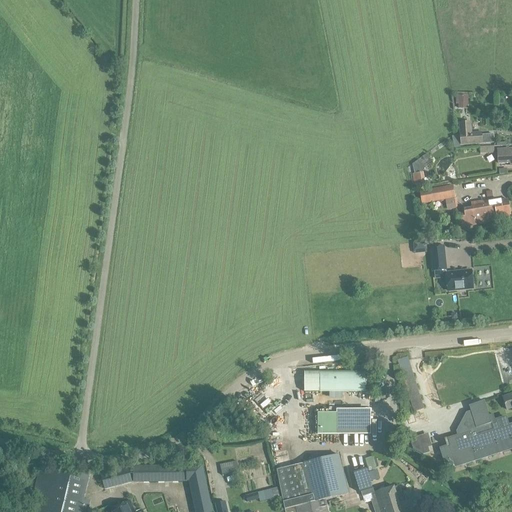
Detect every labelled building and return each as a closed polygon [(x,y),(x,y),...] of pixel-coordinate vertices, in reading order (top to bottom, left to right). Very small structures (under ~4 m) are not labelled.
[(456,96),(455,105),(458,105),(468,106),(469,96),(459,96),(456,96)] [(493,135),(482,136),(482,132),(472,133),(471,122),(459,123),(460,145),(483,144),(493,143),(493,135)] [(477,153),(491,154),(492,146),(477,145),(477,153)] [(511,166),(511,149),(498,151),(499,164),(511,163),(511,166)] [(414,186),(428,184),(427,179),(425,180),(424,172),(412,174),(414,186)] [(422,204),(455,198),(453,186),(420,191),(422,204)] [(454,199),(447,200),(449,211),(455,210),(454,199)] [(489,203),(487,203),(489,211),(495,210),(497,218),(497,221),(498,224),(510,222),(509,216),(510,216),(508,200),(507,200),(495,203),(495,202),(489,203)] [(465,213),(457,215),(459,228),(497,221),(497,218),(495,210),(489,211),(487,203),(473,206),(473,208),(464,210),(465,213)] [(426,243),(414,244),(414,251),(415,251),(426,250),(427,250),(426,243)] [(430,248),(433,272),(446,270),(444,247),(430,248)] [(473,289),(471,271),(446,274),(448,291),(473,289)] [(398,361),(410,402),(420,399),(408,358),(398,361)] [(365,372),(305,372),(305,392),(330,392),(343,391),(365,391),(365,372)] [(511,408),(511,394),(503,397),(507,410),(511,408)] [(424,409),(420,399),(410,402),(413,412),(414,413),(424,409)] [(464,426),(458,428),(456,432),(458,436),(447,440),(447,439),(444,440),(447,448),(442,450),(441,449),(447,469),(511,448),(511,425),(509,427),(506,418),(495,421),(493,415),(489,416),(484,402),(469,406),(471,412),(466,413),(464,417),(466,423),(464,426)] [(339,434),(339,413),(319,413),(319,435),(339,434)] [(370,413),(339,413),(339,434),(371,434),(370,413)] [(419,441),(416,442),(411,443),(413,449),(423,455),(430,453),(428,448),(427,445),(421,447),(419,441)] [(363,457),(367,470),(376,468),(373,454),(363,457)] [(329,511),(328,507),(327,507),(326,500),(349,494),(339,455),(277,471),(284,506),(285,511),(329,511)] [(233,469),(238,469),(238,461),(222,463),(223,476),(234,474),(233,469)] [(28,511),(88,511),(91,501),(84,499),(91,476),(41,464),(28,511)] [(362,465),(352,466),(353,474),(363,472),(362,465)] [(188,474),(134,475),(134,483),(189,482),(195,511),(212,511),(202,467),(188,467),(188,474)] [(129,471),(101,478),(104,490),(132,483),(129,471)] [(367,490),(373,488),(369,473),(353,478),(357,493),(358,492),(367,490)] [(373,500),(371,500),(375,511),(389,506),(391,511),(402,511),(398,499),(403,498),(399,486),(395,488),(394,486),(378,491),(379,492),(371,494),(373,500)] [(278,488),(258,493),(259,499),(260,503),(280,498),(278,488)] [(373,488),(361,491),(363,497),(371,494),(374,493),(373,488)] [(259,499),(258,493),(246,496),(248,503),(259,499)] [(333,511),(347,511),(346,501),(332,503),(333,511)] [(108,511),(134,511),(130,502),(108,511)] [(225,511),(224,502),(215,504),(216,511),(225,511)]
